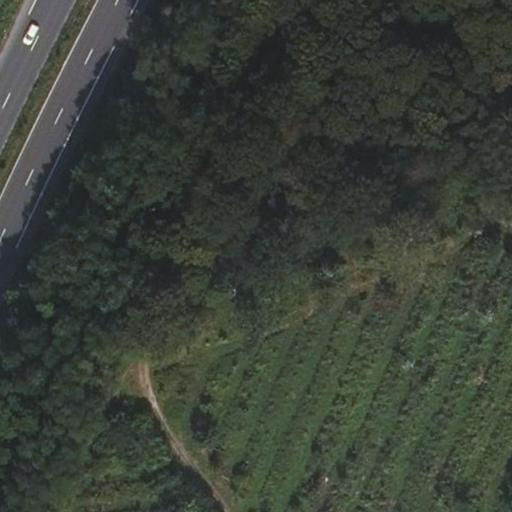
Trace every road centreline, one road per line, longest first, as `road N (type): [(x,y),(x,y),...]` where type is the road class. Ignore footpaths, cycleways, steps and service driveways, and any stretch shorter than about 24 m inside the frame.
road 1 (trunk): [(0,273),(132,0)]
road 2 (track): [(132,348),(157,421),(222,511)]
road 3 (trunk): [(56,0),(0,116)]
